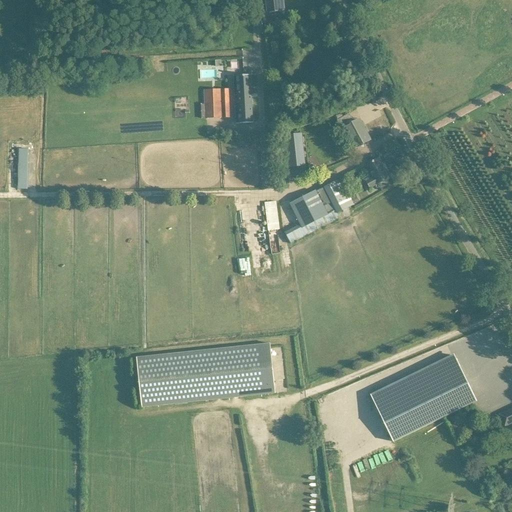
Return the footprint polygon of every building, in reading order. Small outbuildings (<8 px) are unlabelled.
[(283,11),(282,0),(266,0),(267,13),(283,11)] [(238,76),(233,76),(234,96),(239,95),(239,99),(239,106),(235,107),(236,124),(240,123),(243,123),(253,123),(250,75),(240,76),(238,76)] [(205,90),(205,104),(230,103),(229,89),(205,90)] [(358,119),(346,126),(357,147),(369,141),(358,119)] [(206,124),(183,125),(184,138),(207,136),(216,136),(215,123),(206,124)] [(326,124),(313,130),(326,158),(338,152),(326,124)] [(302,134),(286,136),(289,167),(305,166),(302,134)] [(20,148),(19,188),(29,189),(31,149),(20,148)] [(377,184),(382,182),(391,177),(385,166),(384,167),(379,158),(367,165),(374,178),(367,181),(370,188),(377,184)] [(354,205),(347,191),(341,179),(324,187),(334,206),(323,212),(316,198),(302,206),(298,199),(291,203),(304,226),(286,235),(290,243),(340,218),(337,213),(354,205)] [(266,201),(267,212),(277,211),(277,201),(266,201)] [(137,357),(136,357),(136,360),(137,374),(141,407),(142,407),(275,394),(270,348),(270,344),(137,357)] [(394,442),(475,402),(452,355),(451,356),(457,366),(376,406),(371,395),(394,442)] [(505,426),(511,422),(511,408),(499,415),(505,426)]
